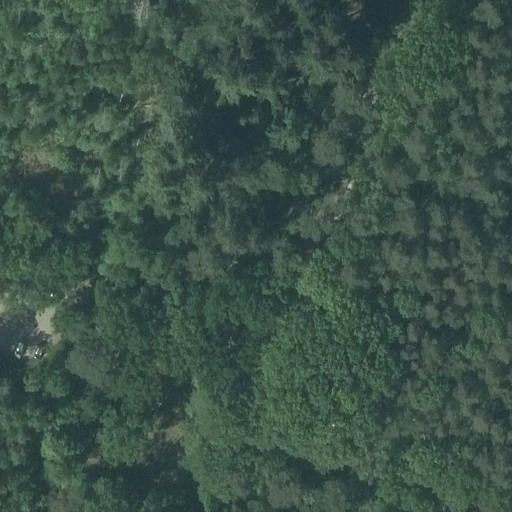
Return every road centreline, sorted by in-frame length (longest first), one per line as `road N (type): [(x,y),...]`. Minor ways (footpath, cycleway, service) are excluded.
road 1 (unclassified): [(281,339),(407,0)]
road 2 (unclassified): [(0,300),(69,312),(96,301),(126,304),(281,339)]
road 3 (track): [(494,511),(257,404)]
road 4 (unclassified): [(223,496),(281,339)]
